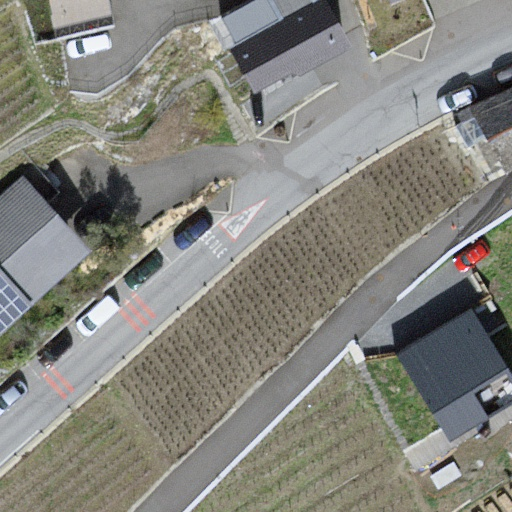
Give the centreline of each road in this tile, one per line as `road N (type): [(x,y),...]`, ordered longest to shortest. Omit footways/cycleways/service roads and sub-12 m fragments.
road 1 (residential): [(0,434),(282,189),(401,104),(511,41)]
road 2 (residential): [(511,189),(445,232),(367,302),(158,511)]
